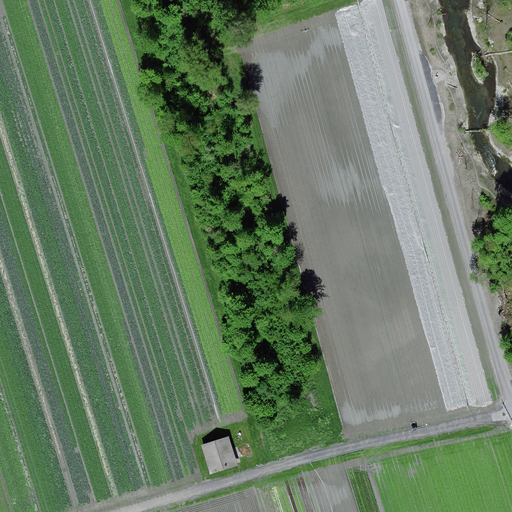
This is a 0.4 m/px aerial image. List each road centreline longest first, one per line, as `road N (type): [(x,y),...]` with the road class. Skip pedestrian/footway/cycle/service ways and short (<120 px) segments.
road 1 (track): [(511,401),(478,317),(390,0)]
road 2 (track): [(511,420),(360,451),(136,511)]
